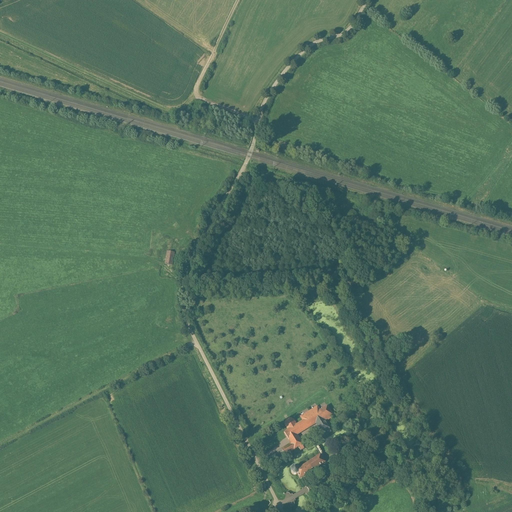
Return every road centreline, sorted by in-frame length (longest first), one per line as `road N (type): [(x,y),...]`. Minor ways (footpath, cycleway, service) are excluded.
road 1 (unclassified): [(284,511),(188,328),(181,290),(192,253),(255,141),(268,94),(300,54),(352,27),(367,0)]
road 2 (track): [(0,445),(195,341)]
road 3 (track): [(255,141),(189,110),(237,0)]
